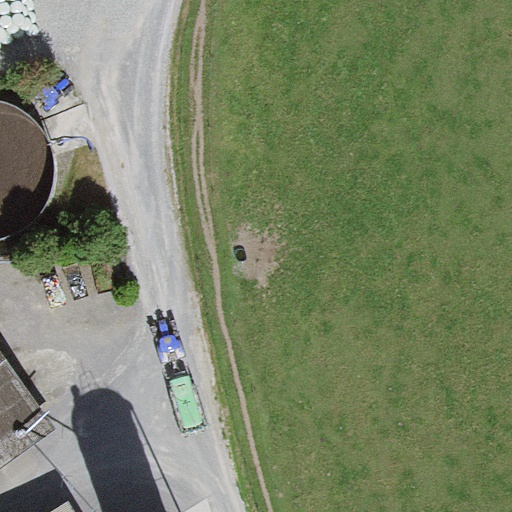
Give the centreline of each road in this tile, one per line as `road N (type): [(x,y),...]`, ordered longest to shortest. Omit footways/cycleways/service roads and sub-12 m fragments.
road 1 (track): [(224,511),(154,273),(142,94),(161,0)]
road 2 (track): [(190,394),(7,511)]
